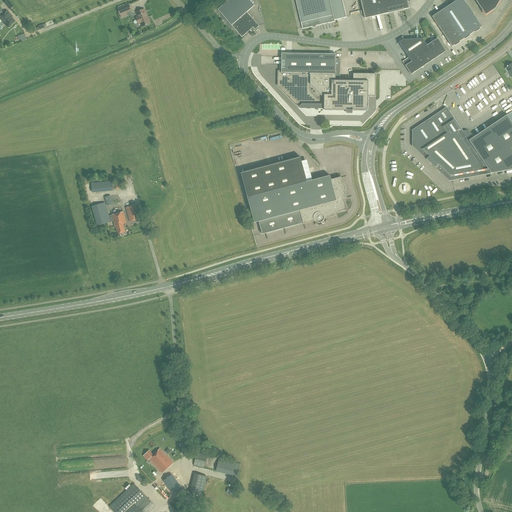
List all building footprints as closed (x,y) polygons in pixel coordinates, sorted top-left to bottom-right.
[(7,0),(4,2),(10,9),(13,7),(7,0)] [(255,30),(259,26),(247,12),(255,5),(249,0),(228,0),(218,10),(242,37),(253,27),(255,30)] [(295,0),(302,29),(335,21),(335,20),(346,17),(342,0),(295,0)] [(360,0),(365,18),(409,8),(407,0),(360,0)] [(456,0),(453,2),(473,32),(482,27),(464,0),(456,0)] [(500,0),(475,0),(486,15),(495,8),(500,0)] [(473,32),(453,2),(442,10),(453,27),(462,40),(473,32)] [(118,7),(118,8),(120,15),(131,10),(129,4),(124,6),(124,4),(118,7)] [(138,16),(136,17),(137,19),(138,22),(139,24),(141,23),(142,27),(149,24),(147,17),(147,16),(144,9),(136,12),(138,16)] [(453,27),(442,10),(432,16),(443,33),(453,27)] [(0,16),(0,18),(2,21),(4,24),(5,23),(8,27),(10,27),(11,26),(12,24),(15,22),(11,17),(12,17),(12,16),(7,11),(3,14),(2,14),(0,16)] [(453,27),(443,33),(452,46),(462,40),(453,27)] [(423,38),(403,39),(399,42),(408,57),(402,61),(411,74),(446,51),(437,38),(427,45),(423,38)] [(278,71),(277,86),(299,108),(299,107),(301,108),(303,106),(322,106),(322,109),(324,109),(324,110),(346,110),(346,108),(346,106),(352,106),(352,108),(352,110),(364,110),(365,110),(366,110),(366,109),(367,108),(367,107),(367,106),(368,106),(368,96),(375,96),(375,74),(353,73),(353,80),(336,80),(336,72),(340,72),(340,59),(336,59),(336,54),(281,53),(281,71),(278,71)] [(411,130),(411,147),(423,158),(425,157),(430,162),(429,162),(431,164),(432,164),(436,167),(434,169),(447,181),(485,174),(511,168),(511,111),(507,115),(506,116),(472,138),(472,137),(470,134),(468,133),(465,131),(464,131),(463,131),(462,132),(446,107),(411,130)] [(260,142),(265,141),(264,138),(252,142),(253,147),(261,144),(260,142)] [(242,159),(245,169),(265,164),(262,154),(242,159)] [(241,173),(248,197),(254,223),(259,221),(262,234),(303,223),(303,224),(315,221),(317,222),(318,223),(320,223),(322,222),(323,220),(324,219),(336,215),(335,212),(337,212),(347,210),(345,200),(344,200),(344,199),(347,198),(341,177),(331,179),(330,175),(307,182),(300,157),(241,173)] [(308,158),(303,160),(306,173),(311,171),(308,158)] [(112,181),(91,183),(92,193),(113,190),(112,181)] [(107,206),(113,204),(110,195),(104,197),(107,206)] [(123,224),(126,223),(123,212),(109,215),(105,202),(92,206),(97,225),(112,221),(111,220),(113,219),(115,226),(118,234),(125,232),(123,224)] [(140,219),(136,205),(126,208),(130,222),(140,219)] [(114,446),(103,446),(103,454),(114,454),(114,446)] [(149,450),(143,456),(148,461),(150,459),(151,460),(163,473),(173,463),(159,449),(153,455),(149,450)] [(207,455),(197,453),(194,465),(204,468),(207,455)] [(240,464),(219,459),(216,471),(237,476),(240,464)] [(202,496),(207,476),(195,474),(190,493),(202,496)] [(175,479),(172,475),(164,481),(167,485),(173,494),(181,488),(175,479)] [(114,511),(149,511),(155,506),(147,498),(134,483),(109,507),(114,511)]
